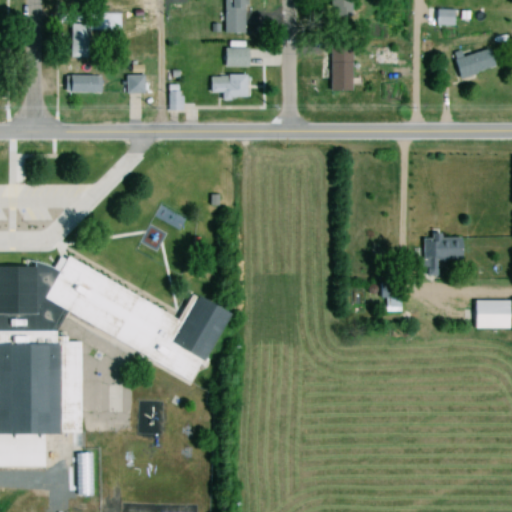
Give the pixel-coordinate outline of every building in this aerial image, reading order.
[(241,33),(241,0),(220,0),(221,33),(241,33)] [(347,0),(328,0),(328,14),(347,14),(347,0)] [(66,59),(84,59),(84,25),(66,25),(66,59)] [(347,49),(325,48),(324,92),(346,93),(347,49)] [(218,68),(245,68),(245,49),(218,49),(218,68)] [(490,68),(485,50),(447,61),(453,79),(490,68)] [(99,94),(99,77),(59,77),(59,94),(99,94)] [(121,95),(141,95),(141,77),(121,77),(121,95)] [(217,99),(245,99),(245,77),(204,77),(204,95),(217,95),(217,99)] [(459,238),(421,238),(421,259),(459,259),(459,238)] [(0,467),(40,468),(40,435),(74,435),(75,341),(51,341),(51,330),(61,330),(61,320),(191,379),(220,313),(188,298),(172,314),(52,260),(50,264),(18,264),(17,267),(0,267),(0,467)] [(396,313),(396,292),(381,292),(381,313),(396,313)] [(506,330),(506,301),(467,301),(467,330),(506,330)]
